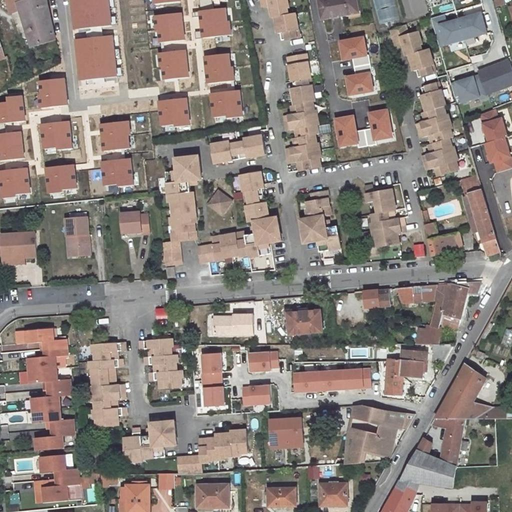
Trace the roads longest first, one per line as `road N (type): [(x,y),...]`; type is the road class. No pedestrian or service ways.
road 1 (residential): [(373,511),(507,267)]
road 2 (residential): [(285,187),(416,162),(406,119),(412,84),(391,52)]
road 3 (residential): [(299,285),(507,267)]
road 4 (residential): [(131,306),(140,412),(187,411),(188,443)]
road 5 (residential): [(131,306),(299,285)]
road 6 (residential): [(282,165),(273,104),(278,54),(257,12)]
road 7 (residential): [(282,165),(208,171),(203,145),(172,148)]
